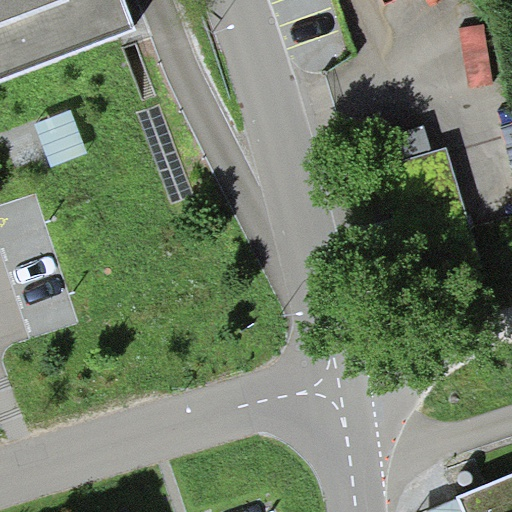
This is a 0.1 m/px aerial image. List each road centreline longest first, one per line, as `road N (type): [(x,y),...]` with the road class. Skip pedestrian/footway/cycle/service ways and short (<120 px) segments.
road 1 (residential): [(350,391),(309,208),(231,0)]
road 2 (residential): [(350,391),(150,433),(0,479)]
road 3 (track): [(350,391),(511,325)]
road 4 (residential): [(367,511),(350,391)]
